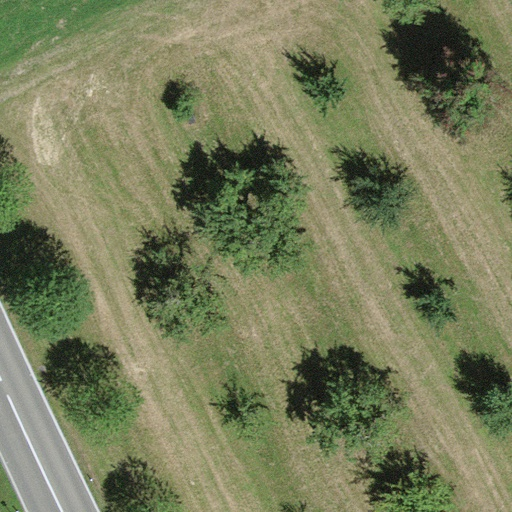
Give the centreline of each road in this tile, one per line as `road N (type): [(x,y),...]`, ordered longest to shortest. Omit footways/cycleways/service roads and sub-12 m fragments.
road 1 (track): [(0,89),(189,0)]
road 2 (secondary): [(0,367),(68,511)]
